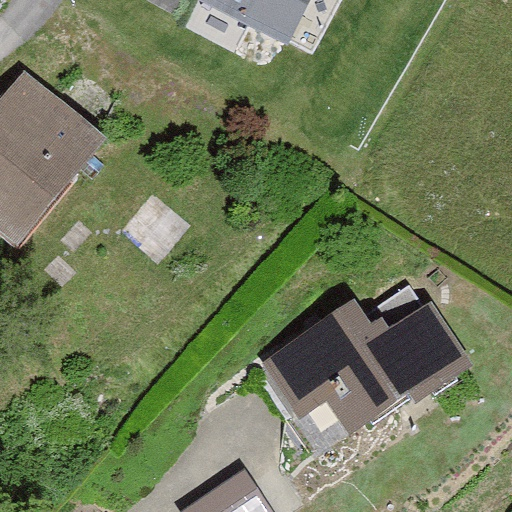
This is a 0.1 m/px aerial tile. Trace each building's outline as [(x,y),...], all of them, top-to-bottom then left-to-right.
[(308,0),(201,0),(284,45),(308,0)] [(92,150),(27,97),(0,129),(0,222),(19,238),(92,150)] [(397,330),(432,304),(415,282),(380,307),(397,330)] [(368,351),(355,330),(278,376),(301,414),(331,395),(351,428),(431,380),(436,387),(460,372),(433,327),(388,354),(382,343),(368,351)] [(266,511),(246,482),(202,511),(266,511)]
